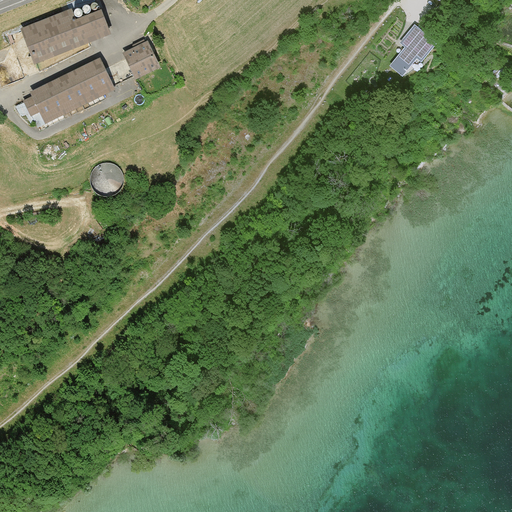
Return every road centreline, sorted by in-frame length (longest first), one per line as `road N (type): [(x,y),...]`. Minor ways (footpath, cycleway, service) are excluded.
road 1 (track): [(0,360),(57,289),(65,246),(85,208),(83,201),(0,213)]
road 2 (track): [(400,0),(323,95)]
